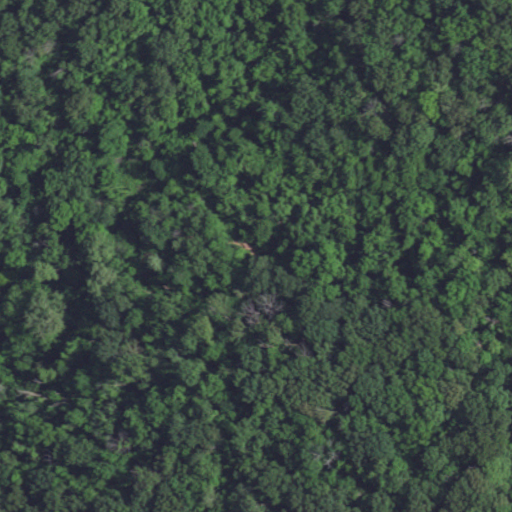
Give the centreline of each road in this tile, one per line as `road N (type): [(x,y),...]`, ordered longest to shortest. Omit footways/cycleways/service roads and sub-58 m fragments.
road 1 (residential): [(511,211),(443,188),(228,189),(82,214),(0,261)]
road 2 (residential): [(415,511),(367,481),(278,470),(237,478),(210,511)]
